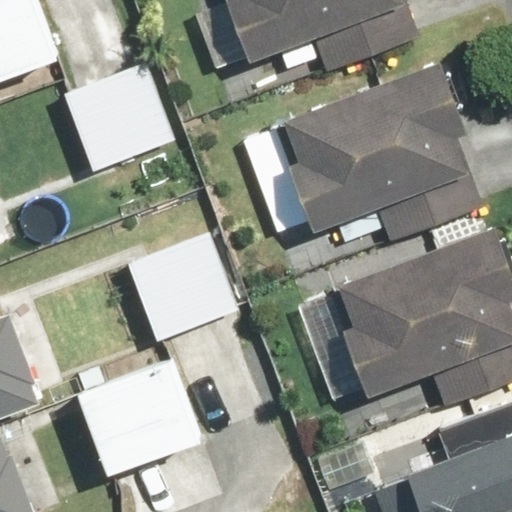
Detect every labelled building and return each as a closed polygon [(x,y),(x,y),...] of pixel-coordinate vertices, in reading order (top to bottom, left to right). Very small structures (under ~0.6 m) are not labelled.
[(51,0),(0,0),(0,85),(73,59),(51,0)] [(241,0),(262,56),(288,47),(296,67),(326,56),(331,68),(431,31),(419,0),(241,0)] [(390,244),(491,206),(467,141),(482,135),(453,59),(252,134),(286,226),(319,213),(326,232),(347,224),(353,241),(385,229),(390,244)] [(150,62),(72,93),(102,169),(181,138),(150,62)] [(453,405),(511,383),(511,222),(351,281),(366,320),(354,325),(380,394),(441,372),(453,405)] [(217,234),(133,268),(163,342),(248,307),(217,234)] [(0,418),(45,401),(40,385),(50,381),(25,314),(0,323),(0,418)] [(178,353),(94,386),(126,467),(210,434),(178,353)] [(0,440),(0,511),(38,511),(47,509),(18,434),(0,440)] [(511,511),(511,442),(426,473),(439,511),(511,511)]
